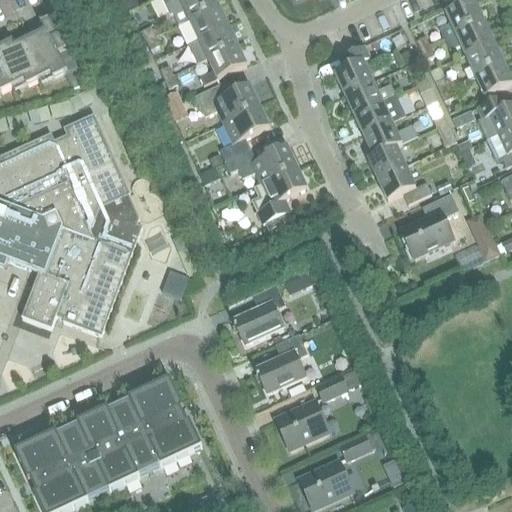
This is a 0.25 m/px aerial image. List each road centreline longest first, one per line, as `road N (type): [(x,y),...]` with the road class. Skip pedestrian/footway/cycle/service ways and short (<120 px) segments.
road 1 (residential): [(274,511),(191,352),(166,351),(0,425)]
road 2 (residential): [(381,261),(351,196),(337,185),(301,92),(295,41)]
